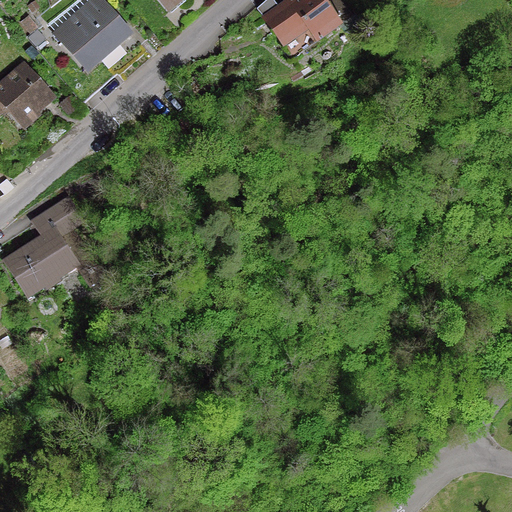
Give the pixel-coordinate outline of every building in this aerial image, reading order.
[(155,0),(165,11),(178,0),(155,0)] [(270,0),(266,0),(255,10),(281,46),(305,29),(314,42),(347,18),(334,0),(332,0),(324,7),(318,0),(290,0),(278,10),(270,0)] [(90,3),(54,34),(84,69),(125,34),(103,8),(99,12),(90,3)] [(0,114),(6,109),(19,125),(48,99),(22,69),(0,88),(0,114)] [(365,104),(369,114),(382,107),(378,97),(365,104)] [(67,200),(31,223),(36,231),(41,242),(4,266),(25,297),(73,266),(88,289),(103,273),(70,230),(81,222),(67,200)]
